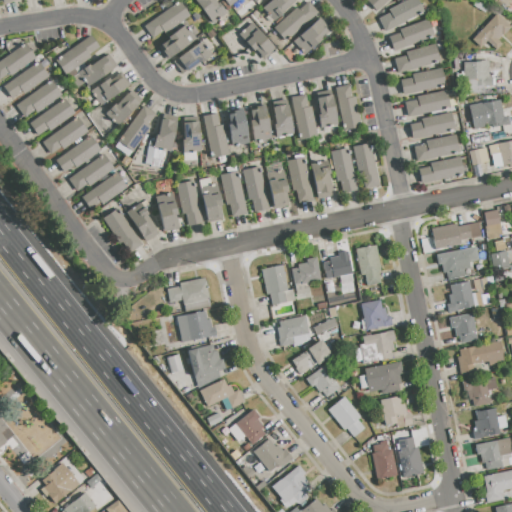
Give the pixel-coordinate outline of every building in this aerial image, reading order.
[(212,23),(194,0),(212,0),(216,4),(218,2),(226,12),(212,23)] [(262,8),(270,0),(293,0),(283,10),(284,11),(273,21),(262,8)] [(387,0),(376,11),(367,1),(368,0),(387,0)] [(416,13),(417,15),(384,31),(378,18),(389,12),(388,9),(405,0),(417,0),(422,10),(416,13)] [(472,5),(475,0),(486,0),(491,3),(485,13),(472,5)] [(308,2),(318,12),(296,32),(295,30),(285,40),(273,28),(296,7),(299,10),(308,2)] [(165,33),(163,30),(152,38),(142,24),(162,10),(163,12),(173,5),(174,7),(180,3),(189,16),(165,33)] [(195,21),(191,15),(196,11),(200,17),(195,21)] [(472,39),(496,14),(510,27),(502,36),(501,35),(497,39),(502,43),(495,50),(486,41),(480,47),(472,39)] [(293,41),(318,19),(324,26),(323,27),(326,31),(319,37),(321,39),(305,54),(293,41)] [(393,51),(388,37),(400,33),(398,29),(428,19),(432,31),(434,36),(393,51)] [(251,23),(276,49),(264,60),(240,34),(251,23)] [(166,59),(158,47),(162,43),(161,41),(177,30),(180,33),(192,25),(199,34),(166,59)] [(90,35),(98,47),(88,54),(91,57),(65,76),(54,61),(90,35)] [(173,61),(201,40),(212,54),(200,63),(198,61),(181,73),(173,61)] [(406,56),(405,52),(437,43),(441,56),(439,57),(440,61),(397,73),(393,59),(406,56)] [(34,58),(10,75),(9,73),(0,79),(0,62),(4,60),(3,59),(22,45),(23,46),(25,45),(34,58)] [(103,57),(112,69),(87,86),(77,73),(89,64),(90,66),(103,57)] [(463,63),(479,63),(479,60),(488,60),(488,77),(492,77),(492,86),(483,86),(483,91),(464,91),(463,63)] [(21,92),(11,99),(3,86),(32,65),(33,67),(38,63),(48,76),(23,94),(21,92)] [(444,79),(445,86),(403,94),(400,80),(411,78),(410,74),(443,67),(446,79),(444,79)] [(100,105),(90,91),(108,78),(110,80),(120,73),(128,84),(100,105)] [(46,85),(51,81),(61,95),(35,112),(34,110),(24,117),(16,105),(45,84),(46,85)] [(334,88),(349,85),(352,97),(355,96),(361,127),(351,129),(351,128),(343,129),(334,88)] [(330,90),(338,125),(320,129),(317,114),(319,114),(315,93),(330,90)] [(449,102),(450,108),(407,117),(404,102),(416,100),(416,96),(449,90),(451,102),(449,102)] [(117,125),(105,113),(114,104),(116,106),(128,94),(138,104),(117,125)] [(290,98),(305,95),(308,106),(311,106),(317,136),(299,140),(290,98)] [(49,131),(47,128),(37,135),(28,123),(58,102),(59,104),(64,100),(74,113),(49,131)] [(499,100),(503,117),(508,116),(509,124),(491,128),(490,125),(473,128),(468,106),(499,100)] [(250,111),(255,109),(254,107),(264,104),(271,139),(253,143),(248,120),(252,119),(250,111)] [(287,105),(293,134),(276,137),(273,124),(275,123),(271,107),(284,104),(284,106),(287,105)] [(119,141),(143,106),(155,114),(147,125),(150,127),(133,151),(119,141)] [(468,106),(473,128),(463,130),(458,108),(468,106)] [(227,111),(235,109),(235,110),(241,109),(249,143),(231,147),(226,124),(230,124),(227,111)] [(411,138),(409,124),(421,122),(420,118),(451,112),(454,130),(411,138)] [(200,117),(216,113),(219,125),(222,124),(229,156),(213,159),(211,152),(208,153),(200,117)] [(177,117),(170,151),(164,150),(153,148),(155,135),(157,135),(161,114),(177,117)] [(197,117),(200,151),(191,151),(191,152),(182,153),(181,139),(183,139),(182,123),(184,123),(184,118),(197,117)] [(42,142),(71,121),(72,122),(77,118),(86,131),(62,149),(60,146),(50,153),(42,142)] [(415,161),(413,147),(421,146),(420,141),(455,134),(459,153),(415,161)] [(480,134),(481,141),(468,143),(467,137),(480,134)] [(73,164),(63,172),(54,160),(84,138),(85,140),(90,137),(100,150),(76,168),(73,164)] [(497,144),(511,140),(511,165),(508,167),(508,164),(502,165),(499,153),(497,144)] [(369,143),(379,185),(364,188),(361,177),(358,177),(352,147),(369,143)] [(499,153),(491,155),(489,155),(487,146),(497,144),(499,153)] [(164,150),(161,168),(144,164),(147,147),(153,148),(164,150)] [(476,149),(485,147),(488,161),(480,163),(476,149)] [(348,148),(357,190),(342,193),(340,181),(336,182),(330,152),(348,148)] [(468,151),(476,149),(480,163),(472,165),(468,151)] [(499,153),(502,165),(493,167),(491,155),(499,153)] [(87,183),(76,191),(67,179),(98,156),(99,158),(104,155),(113,168),(89,186),(87,183)] [(421,183),(418,169),(429,167),(429,163),(459,157),(463,175),(421,183)] [(303,158),(312,199),(299,202),(296,190),(292,191),(285,161),(295,159),(295,160),(303,158)] [(310,164),(327,160),(330,173),(327,174),(332,196),(318,199),(310,164)] [(245,170),(259,167),(268,208),(254,211),(251,200),(247,201),(241,173),(245,172),(245,170)] [(265,173),(283,169),(288,191),(285,192),(288,206),(273,209),(265,173)] [(219,175),(238,171),(247,214),(231,218),(228,205),(225,205),(219,175)] [(112,177),(117,174),(127,187),(102,205),(99,201),(89,209),(80,198),(111,175),(112,177)] [(211,185),(215,184),(223,219),(215,221),(214,221),(207,222),(198,180),(209,178),(211,185)] [(178,186),(177,184),(192,180),(202,223),(188,226),(185,214),(182,215),(175,187),(178,186)] [(163,231),(154,197),(172,192),(177,215),(175,216),(178,227),(163,231)] [(145,243),(125,212),(140,202),(148,214),(145,217),(149,223),(150,222),(159,234),(145,243)] [(102,219),(117,209),(141,244),(129,253),(121,242),(119,244),(102,219)] [(483,213),(496,210),(499,223),(486,226),(483,213)] [(467,224),(478,222),(481,236),(470,238),(467,224)] [(435,250),(430,229),(456,223),(460,244),(435,250)] [(458,226),(467,224),(470,238),(461,240),(458,226)] [(420,239),(423,253),(434,251),(431,237),(420,239)] [(355,250),(375,245),(381,271),(377,271),(380,283),(359,287),(356,275),(360,274),(355,250)] [(459,250),(461,257),(467,256),(470,267),(463,269),(465,276),(447,279),(446,272),(442,273),(440,263),(437,264),(435,255),(459,250)] [(325,279),(322,262),(329,261),(328,258),(338,256),(337,253),(347,251),(353,281),(340,284),(338,276),(325,279)] [(489,255),(508,251),(511,267),(502,269),(503,271),(493,273),(489,255)] [(296,295),(290,269),(297,268),(297,264),(306,262),(306,259),(315,258),(320,281),(307,283),(309,292),(296,295)] [(261,269),(281,265),(287,291),(283,292),(269,294),(266,295),(261,269)] [(502,281),(495,282),(493,276),(501,274),(502,281)] [(185,312),(183,300),(169,303),(166,289),(180,286),(179,283),(203,278),(209,307),(185,312)] [(472,280),(486,278),(488,288),(474,291),(472,280)] [(468,282),(471,296),(473,295),(473,293),(481,292),(483,305),(448,312),(446,304),(449,304),(447,295),(450,294),(448,285),(468,282)] [(283,292),(287,291),(292,290),(294,300),(285,302),(283,292)] [(269,294),(283,292),(285,302),(271,305),(269,294)] [(366,330),(361,304),(379,300),(381,309),(384,308),(386,317),(390,316),(391,325),(366,330)] [(175,317),(204,311),(206,320),(209,319),(211,327),(214,327),(215,334),(180,341),(175,317)] [(471,313),(477,340),(460,344),(458,336),(455,336),(453,328),(450,328),(448,318),(471,313)] [(304,316),(308,339),(293,346),(293,344),(281,347),(276,321),(304,316)] [(363,342),(361,337),(392,330),(394,340),(392,341),(394,351),(391,351),(392,358),(362,364),(358,343),(363,342)] [(300,374),(291,361),(307,350),(306,349),(320,339),(330,355),(326,357),(327,360),(314,369),(312,366),(309,368),(310,370),(304,374),(303,372),(300,374)] [(458,350),(499,342),(503,363),(488,366),(487,362),(474,364),(475,372),(459,375),(456,357),(459,356),(458,350)] [(187,351),(212,345),(214,351),(217,351),(219,359),(222,359),(224,369),(217,371),(219,378),(197,388),(187,351)] [(364,369),(400,361),(402,373),(399,374),(401,384),(398,384),(399,392),(370,398),(364,369)] [(326,397),(321,391),(318,393),(313,385),(310,387),(304,379),(325,365),(340,388),(326,397)] [(468,400),(467,390),(463,391),(461,381),(484,377),(485,380),(494,378),(496,389),(487,390),(489,403),(473,406),(471,399),(468,400)] [(199,391),(223,379),(226,386),(230,384),(233,392),(234,393),(227,397),(207,406),(199,391)] [(227,397),(234,393),(233,392),(237,390),(243,402),(232,408),(227,397)] [(380,400),(399,396),(401,404),(404,403),(406,413),(409,412),(412,425),(386,431),(380,400)] [(327,411),(344,397),(360,417),(357,420),(365,429),(353,438),(346,429),(343,431),(327,411)] [(494,409),(496,417),(505,415),(507,428),(498,430),(499,434),(474,439),(472,432),(475,431),(473,421),(476,421),(475,412),(494,409)] [(235,424),(253,410),(259,417),(257,419),(263,427),(260,429),(264,435),(251,445),(235,424)] [(210,427),(206,418),(217,413),(221,421),(210,427)] [(402,478),(397,451),(400,451),(397,440),(412,438),(414,448),(417,447),(423,473),(402,478)] [(509,438),(511,454),(511,466),(486,471),(484,463),(481,464),(479,454),(476,454),(475,445),(509,438)] [(269,473),(252,452),(268,439),(275,447),(277,445),(282,452),(285,449),(292,458),(280,468),(278,466),(269,473)] [(377,480),(372,453),(374,452),(372,446),(386,443),(387,450),(391,449),(397,476),(377,480)] [(281,480),(299,466),(305,474),(302,476),(308,484),(306,485),(310,491),(306,494),(308,497),(298,504),(281,480)] [(58,467),(67,477),(62,481),(70,490),(54,503),(47,495),(44,497),(39,490),(46,485),(42,480),(58,467)] [(481,477),(511,470),(511,488),(501,491),(503,501),(487,504),(481,477)] [(96,474),(101,480),(91,488),(86,482),(96,474)] [(61,511),(85,493),(96,506),(88,511),(61,511)] [(298,511),(315,498),(322,507),(325,504),(330,511),(333,509),(335,511),(298,511)] [(117,500),(127,511),(109,511),(106,509),(117,500)] [(511,511),(511,503),(490,507),(491,511),(511,511)]
